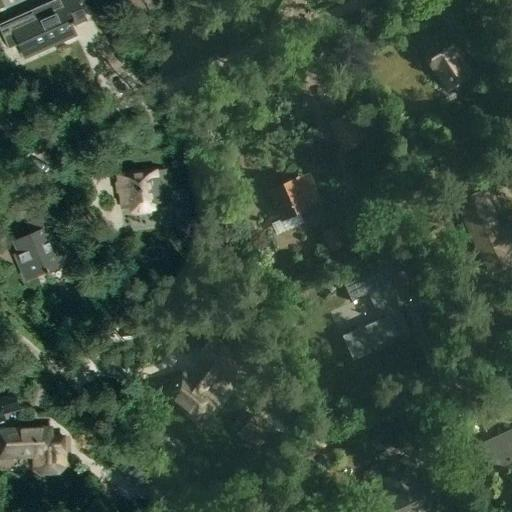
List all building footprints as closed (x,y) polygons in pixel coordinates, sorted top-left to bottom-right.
[(63,0),(59,2),(61,7),(11,30),(12,31),(1,35),(8,49),(18,45),(24,57),(75,34),(71,25),(84,19),(75,0),(63,0)] [(460,51),(449,33),(447,34),(443,28),(418,44),(423,51),(422,52),(433,69),(434,68),(448,90),(473,73),(459,52),(460,51)] [(129,52),(117,57),(121,65),(132,60),(129,52)] [(505,83),(493,64),(473,76),(485,95),(505,83)] [(348,113),(331,123),(346,150),(364,140),(348,113)] [(456,134),(430,149),(443,170),(468,154),(456,134)] [(152,207),(151,203),(169,201),(164,169),(117,176),(122,208),(131,206),(131,210),(152,207)] [(324,213),(319,202),(321,202),(310,178),(300,183),(298,179),(271,191),(284,218),(299,211),(304,222),(324,213)] [(64,210),(86,235),(101,223),(80,197),(64,210)] [(37,198),(29,201),(34,213),(41,210),(37,198)] [(490,271),(511,262),(508,252),(511,249),(511,225),(500,231),(489,206),(465,217),(479,250),(469,254),(469,256),(481,251),(490,271)] [(33,234),(16,241),(24,262),(19,264),(25,277),(30,275),(31,276),(73,259),(62,234),(58,235),(49,213),(28,222),(33,234)] [(351,237),(362,262),(397,246),(386,221),(351,237)] [(347,244),(339,225),(322,232),(330,251),(347,244)] [(382,268),(345,284),(352,300),(370,293),(381,319),(359,328),(368,348),(400,334),(399,333),(410,328),(392,289),(415,279),(406,258),(382,268)] [(204,390),(217,375),(228,383),(246,358),(212,333),(195,357),(203,363),(191,379),(184,373),(167,394),(197,418),(205,408),(211,413),(220,403),(204,390)] [(273,428),(255,413),(238,434),(256,448),(273,428)] [(51,455),(51,452),(63,451),(62,438),(50,438),(50,428),(0,429),(0,458),(12,459),(12,456),(51,455)] [(511,431),(511,430),(475,447),(486,471),(511,459),(511,431)] [(383,480),(389,492),(381,495),(382,498),(379,499),(383,508),(380,509),(381,511),(430,511),(452,502),(438,471),(416,481),(410,467),(383,480)]
